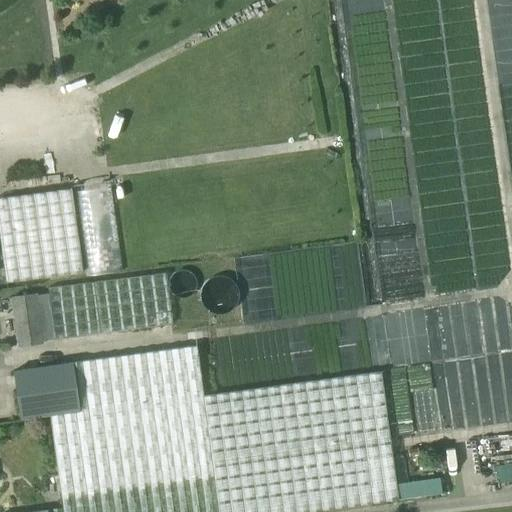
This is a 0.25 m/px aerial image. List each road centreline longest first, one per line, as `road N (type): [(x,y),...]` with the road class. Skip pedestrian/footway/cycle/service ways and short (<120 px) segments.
road 1 (track): [(0,363),(511,292)]
road 2 (track): [(511,428),(445,439),(391,9)]
road 3 (track): [(511,194),(482,0)]
road 4 (track): [(390,511),(511,495)]
